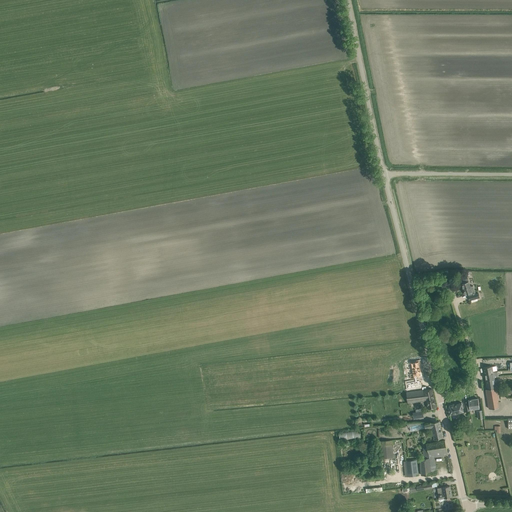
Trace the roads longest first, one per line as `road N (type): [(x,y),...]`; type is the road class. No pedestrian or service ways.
road 1 (unclassified): [(439,396),(384,174)]
road 2 (unclassified): [(384,174),(349,0)]
road 3 (residential): [(439,396),(468,389),(477,377),(450,286)]
road 4 (unclassified): [(384,174),(511,174)]
